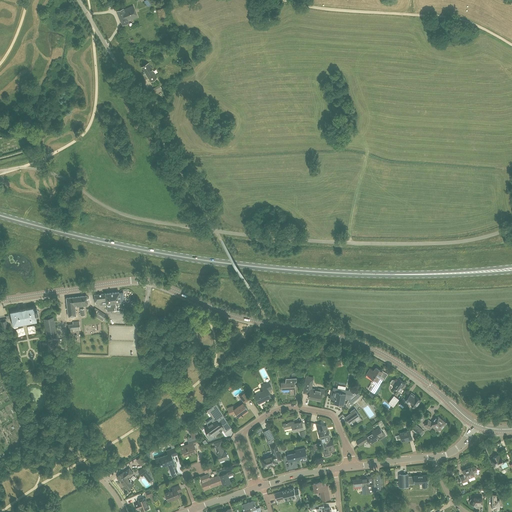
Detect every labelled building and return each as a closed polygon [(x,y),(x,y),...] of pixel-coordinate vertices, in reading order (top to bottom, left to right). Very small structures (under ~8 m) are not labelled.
[(129,22),(129,21),(138,17),(133,6),(124,9),(123,8),(116,11),(122,25),(129,22)] [(152,71),(153,71),(148,63),(147,64),(142,67),(144,71),(143,71),(145,74),(146,74),(150,81),(156,78),(152,71)] [(119,293),(119,292),(94,295),(95,304),(106,303),(106,304),(107,311),(116,310),(115,303),(120,302),(120,301),(120,302),(124,301),(123,292),(119,293)] [(88,305),(87,296),(66,298),(68,317),(76,316),(75,307),(88,305)] [(34,307),(10,312),(13,326),(13,325),(13,327),(18,326),(17,325),(36,321),(35,315),(38,315),(37,308),(34,308),(34,307)] [(43,319),(46,335),(56,333),(53,317),(43,319)] [(80,331),(79,321),(73,321),(73,324),(68,324),(68,329),(73,329),(74,331),(80,331)] [(364,361),(356,356),(353,361),(361,366),(364,361)] [(383,379),(379,377),(382,372),(376,368),(374,371),(370,369),(367,374),(374,379),(372,382),(374,383),(370,390),(375,393),(383,379)] [(281,389),(281,391),(290,390),(290,394),(296,394),(295,382),(300,382),(300,373),(296,374),(296,373),(292,373),(291,377),(286,378),(286,381),(281,382),(281,388),(281,389)] [(308,393),(310,393),(309,397),(321,400),(322,396),(324,396),(325,390),(322,389),(321,391),(314,390),(314,389),(312,389),(311,389),(313,380),(309,380),(309,378),(306,378),(303,393),(307,394),(308,393)] [(392,391),(396,394),(399,390),(400,391),(402,388),(401,387),(405,383),(399,378),(396,382),(393,379),(390,383),(395,387),(392,391)] [(255,395),(259,402),(271,396),(268,390),(272,388),(269,382),(261,386),(264,391),(255,395)] [(333,391),(332,391),(331,399),(335,400),(335,403),(343,405),(345,397),(349,398),(353,402),(361,395),(358,392),(356,394),(353,390),(349,388),(349,390),(345,390),(333,387),(333,391)] [(230,414),(236,412),(237,414),(240,417),(248,411),(243,403),(250,398),(246,392),(240,396),(243,401),(239,404),(240,405),(234,409),(229,411),(230,414)] [(414,408),(415,407),(416,408),(419,404),(418,403),(421,400),(415,396),(411,393),(406,400),(404,398),(400,403),(401,403),(399,405),(403,407),(404,406),(405,407),(408,402),(411,404),(410,405),(414,408)] [(398,399),(394,396),(388,403),(393,407),(398,399)] [(366,403),(362,398),(357,402),(361,407),(366,403)] [(228,422),(216,404),(207,410),(215,421),(207,427),(205,428),(209,433),(211,431),(214,436),(224,428),(222,426),(228,422)] [(356,419),(358,422),(362,420),(354,409),(351,411),(351,413),(345,417),(347,421),(348,420),(350,423),(356,419)] [(435,427),(438,430),(439,429),(441,430),(442,430),(444,427),(444,426),(447,423),(438,415),(435,419),(434,419),(431,422),(428,420),(425,425),(430,429),(434,425),(435,427)] [(293,422),(283,424),(284,430),(292,428),(293,431),(299,430),(301,436),(305,435),(304,429),(302,423),(302,422),(294,424),(293,422)] [(323,442),(330,440),(329,438),(330,438),(328,430),(327,431),(326,425),(316,424),(318,430),(318,431),(319,433),(320,439),(322,439),(323,442)] [(418,434),(422,430),(416,424),(412,429),(418,434)] [(263,431),(267,442),(274,439),(269,428),(263,431)] [(374,430),(356,442),(359,446),(368,440),(371,444),(380,439),(385,435),(383,432),(382,433),(380,429),(375,432),(374,430)] [(189,444),(181,447),(184,456),(197,452),(196,448),(192,439),(196,437),(196,435),(194,431),(190,432),(192,437),(188,438),(187,439),(189,444)] [(410,431),(400,433),(402,441),(409,439),(409,441),(413,440),(412,438),(410,431)] [(323,442),(321,442),(322,442),(323,448),(322,448),(324,456),(325,457),(330,456),(331,455),(330,453),(335,451),(332,439),(330,440),(323,442)] [(218,454),(220,461),(228,458),(226,452),(224,452),(222,445),(221,442),(214,444),(218,454)] [(263,466),(264,467),(277,462),(276,460),(278,459),(277,458),(280,457),(275,444),(271,446),(273,452),(274,452),(275,455),(270,457),(270,455),(266,457),(266,458),(261,460),(262,461),(261,462),(262,466),(263,466)] [(159,457),(155,459),(157,464),(161,463),(162,463),(163,466),(167,464),(169,470),(174,468),(175,467),(175,466),(176,465),(175,462),(172,456),(178,454),(176,448),(175,447),(172,448),(167,450),(168,453),(158,457),(159,457)] [(289,461),(299,459),(299,458),(301,458),(302,461),(308,460),(305,448),(296,450),(297,453),(288,455),(287,455),(289,461)] [(501,458),(500,458),(499,455),(493,458),(491,459),(494,467),(499,465),(500,468),(502,467),(502,468),(508,466),(506,462),(503,463),(501,458)] [(148,473),(147,471),(149,470),(146,465),(144,467),(138,471),(143,477),(148,473)] [(472,468),(470,465),(466,467),(466,469),(463,470),(465,476),(460,478),(462,482),(469,480),(468,478),(474,475),(473,473),(476,471),(477,470),(476,468),(474,467),(472,468)] [(123,472),(117,477),(127,489),(133,485),(131,481),(129,478),(128,478),(131,475),(133,474),(129,468),(128,469),(124,473),(123,472)] [(218,470),(220,475),(223,483),(224,485),(231,482),(229,476),(234,474),(232,471),(227,472),(227,473),(222,475),(221,472),(225,470),(224,468),(218,470)] [(208,474),(201,477),(203,482),(202,482),(205,490),(223,483),(220,475),(210,479),(208,474)] [(362,477),(362,478),(362,479),(352,480),(353,485),(363,484),(364,494),(369,493),(368,489),(373,489),(373,493),(377,492),(377,491),(382,490),(380,475),(375,475),(375,474),(371,475),(371,476),(365,477),(365,476),(362,477)] [(408,474),(399,474),(400,483),(414,482),(415,483),(423,483),(423,487),(428,486),(428,481),(430,481),(429,477),(428,477),(428,475),(408,476),(408,474)] [(321,490),(323,500),(330,499),(328,489),(327,489),(325,481),(314,483),(315,491),(316,491),(317,492),(319,492),(319,491),(321,490)] [(169,501),(180,497),(178,492),(181,491),(179,486),(172,488),(173,490),(169,492),(168,492),(166,493),(169,501)] [(275,493),(277,500),(284,498),(285,500),(300,496),(298,489),(294,490),(294,488),(275,493)] [(153,502),(155,501),(153,494),(151,491),(147,492),(146,492),(146,493),(147,496),(150,495),(153,502)] [(495,507),(495,509),(496,509),(496,510),(497,510),(498,510),(498,509),(499,509),(500,509),(499,504),(502,504),(502,499),(499,499),(499,500),(497,500),(496,495),(496,493),(489,493),(489,499),(492,499),(492,507),(495,507)] [(480,495),(480,497),(474,497),(473,499),(472,498),(470,499),(469,501),(469,503),(478,508),(479,506),(482,506),(482,497),(482,495),(480,495)] [(139,503),(135,504),(137,510),(141,508),(142,511),(149,508),(145,498),(138,501),(139,503)] [(250,511),(261,511),(260,508),(257,509),(254,501),(243,504),(245,511),(250,510),(250,511)] [(324,508),(324,503),(306,504),(306,505),(307,507),(310,507),(310,509),(316,509),(316,510),(318,511),(331,511),(332,510),(330,510),(330,507),(324,508)]
